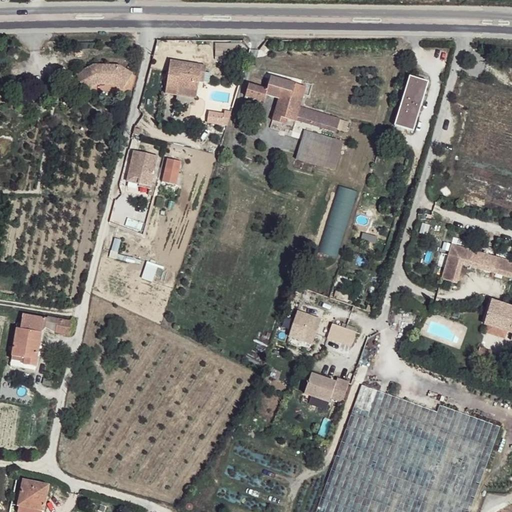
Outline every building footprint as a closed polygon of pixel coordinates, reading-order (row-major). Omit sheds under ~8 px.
[(214,43),(215,60),(240,59),(240,42),(214,43)] [(98,64),(79,75),(88,92),(101,85),(118,82),(129,86),(139,69),(121,62),(98,64)] [(206,68),(170,63),(165,95),(177,97),(178,90),(197,92),(199,83),(201,73),(206,73),(206,68)] [(306,86),(271,77),(268,88),(249,85),(246,97),(265,103),(267,98),(280,101),(276,118),(297,123),(298,121),(304,122),(305,119),(338,128),(341,119),(301,108),(306,86)] [(428,82),(410,77),(395,126),(415,132),(428,82)] [(197,100),(197,92),(178,90),(177,97),(197,100)] [(33,99),(0,98),(0,112),(33,113),(33,99)] [(331,146),(301,138),(295,160),(324,167),(331,146)] [(159,158),(136,152),(130,177),(142,179),(141,185),(152,188),(159,158)] [(387,164),(376,162),(374,176),(387,176),(387,164)] [(181,165),(168,163),(163,185),(177,187),(181,165)] [(142,179),(130,177),(129,183),(141,185),(142,179)] [(338,256),(353,190),(335,186),(320,252),(338,256)] [(511,262),(454,245),(443,278),(452,281),(459,264),(511,278),(511,262)] [(511,306),(489,300),(483,324),(511,333),(511,306)] [(47,319),(26,315),(24,332),(39,335),(44,336),(45,330),(47,319)] [(321,322),(297,315),(290,338),(313,346),(321,322)] [(57,319),(47,319),(45,330),(56,333),(57,319)] [(73,323),(57,319),(56,333),(70,335),(73,323)] [(357,333),(333,326),(328,341),(352,348),(357,333)] [(39,335),(24,332),(14,331),(11,359),(23,361),(23,366),(35,367),(39,335)] [(483,351),(480,356),(490,359),(491,353),(483,351)] [(23,361),(11,359),(9,369),(22,372),(23,366),(23,361)] [(335,383),(313,376),(307,397),(330,403),(332,400),(344,402),(349,384),(336,381),(335,383)] [(405,412),(391,407),(388,416),(403,420),(405,412)] [(43,511),(47,485),(25,482),(20,511),(43,511)]
